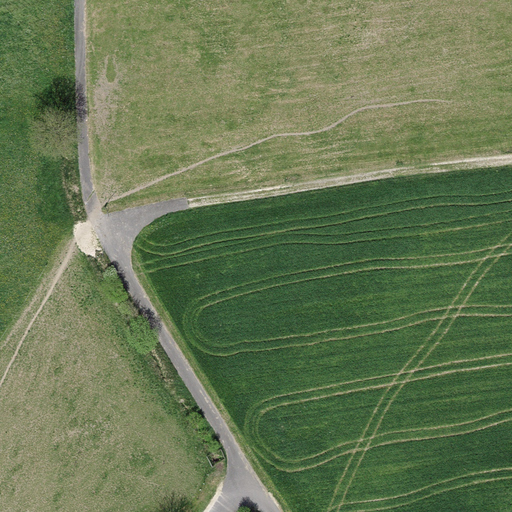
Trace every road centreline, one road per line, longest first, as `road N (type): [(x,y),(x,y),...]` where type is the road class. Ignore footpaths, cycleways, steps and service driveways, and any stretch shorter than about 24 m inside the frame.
road 1 (track): [(511,156),(190,202),(106,234),(87,197),(80,0)]
road 2 (unclassified): [(106,234),(267,511)]
